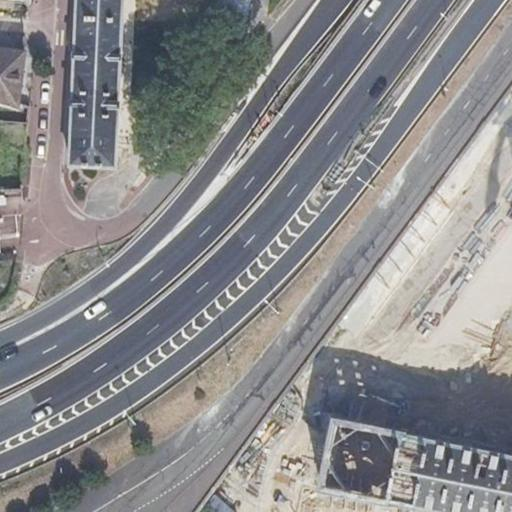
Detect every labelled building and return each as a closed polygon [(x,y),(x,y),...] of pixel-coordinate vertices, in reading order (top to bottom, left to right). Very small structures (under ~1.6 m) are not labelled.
[(252,0),(77,0),(70,164),(116,166),(124,0),(224,0),(220,24),(229,26),(226,41),(245,47),(252,0)] [(0,98),(20,103),(23,73),(26,51),(0,48),(0,98)] [(482,182),(511,136),(511,69),(346,317),(370,333),(474,177),(482,182)] [(10,146),(27,151),(29,123),(0,120),(0,137),(6,136),(10,146)] [(511,511),(511,452),(334,416),(321,481),(477,511),(511,511)]
